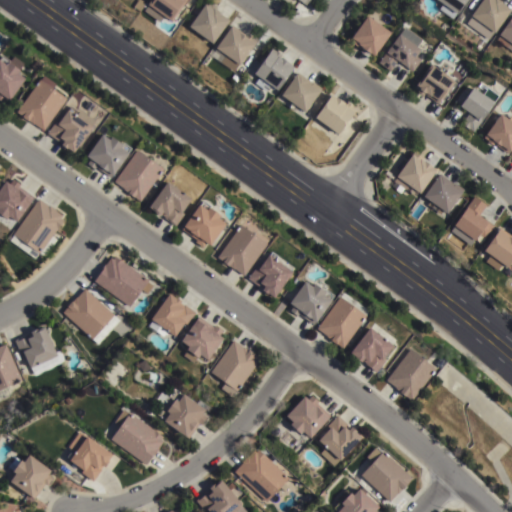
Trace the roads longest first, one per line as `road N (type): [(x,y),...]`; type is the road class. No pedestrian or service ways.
road 1 (residential): [(488,511),(356,390),(295,354),(0,136)]
road 2 (primary): [(31,0),(511,355)]
road 3 (residential): [(511,190),(247,0)]
road 4 (residential): [(295,354),(203,460),(155,488),(81,511)]
road 5 (residential): [(109,215),(70,262),(0,313)]
road 6 (residential): [(325,214),(401,109)]
